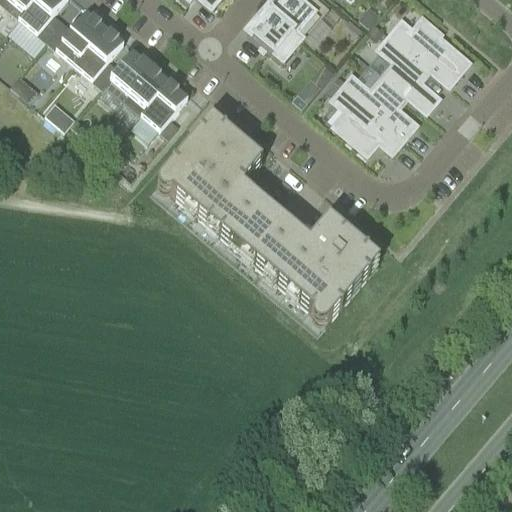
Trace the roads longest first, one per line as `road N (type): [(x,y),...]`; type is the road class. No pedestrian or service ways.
road 1 (residential): [(511,77),(422,188),(398,204),(366,197),(199,55)]
road 2 (secondary): [(511,340),(366,511)]
road 3 (unclassified): [(139,221),(0,200)]
